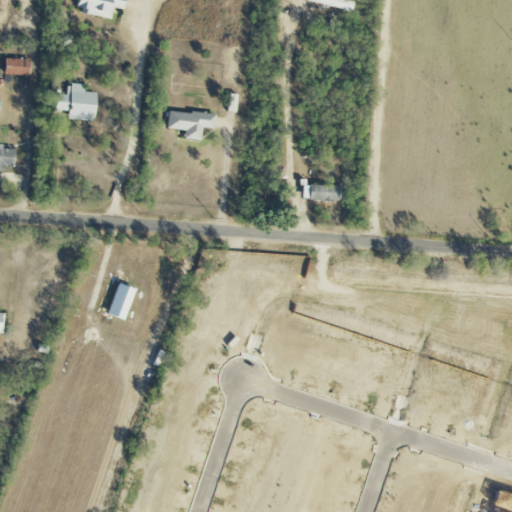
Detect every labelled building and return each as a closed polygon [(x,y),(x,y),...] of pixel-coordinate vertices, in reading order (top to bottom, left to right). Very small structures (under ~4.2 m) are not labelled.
[(76,0),(74,12),(110,18),(112,8),(121,10),(123,0),(76,0)] [(308,0),(308,2),(343,9),(345,1),(340,0),(308,0)] [(28,60),(4,59),(4,75),(28,76),(28,60)] [(95,93),(82,93),(82,85),(65,85),(65,95),(55,95),(54,111),(67,111),(66,120),(93,121),(95,93)] [(214,115),(167,111),(165,129),(184,131),(183,140),(200,141),(201,128),(213,130),(214,115)] [(13,150),(1,150),(1,145),(0,144),(0,171),(5,172),(5,165),(12,165),(13,150)] [(338,202),(338,186),(307,185),(307,202),(338,202)]
